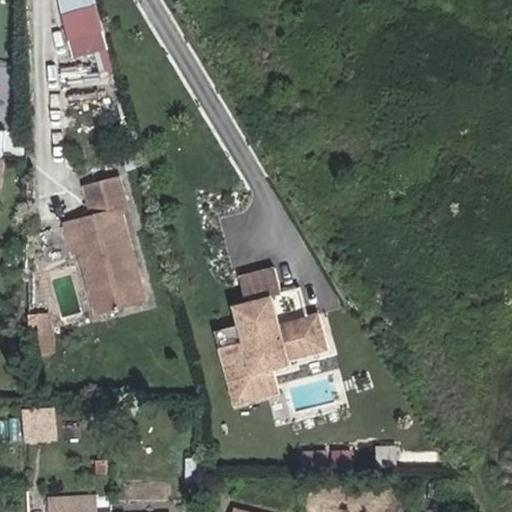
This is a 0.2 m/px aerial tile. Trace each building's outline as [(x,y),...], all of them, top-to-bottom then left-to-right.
[(106,29),(101,9),(67,18),(72,38),(106,29)] [(85,178),(92,208),(62,216),(70,247),(79,244),(95,303),(141,291),(118,203),(124,201),(115,170),(85,178)] [(243,333),(219,340),(229,373),(291,355),(289,352),(326,341),(327,340),(317,304),(306,308),(279,315),(270,287),(280,284),(273,259),(238,269),(245,294),(233,298),(238,316),(243,333)] [(279,315),(306,308),(298,279),(280,284),(270,287),(279,315)] [(48,307),(33,308),(34,346),(49,345),(48,307)] [(214,323),(219,340),(243,333),(238,316),(214,323)] [(229,373),(235,397),(280,384),(273,361),(229,373)] [(57,406),(21,408),(24,442),(59,440),(57,406)] [(351,463),(351,450),(325,450),(325,463),(351,463)] [(48,498),(48,511),(101,511),(101,497),(48,498)]
